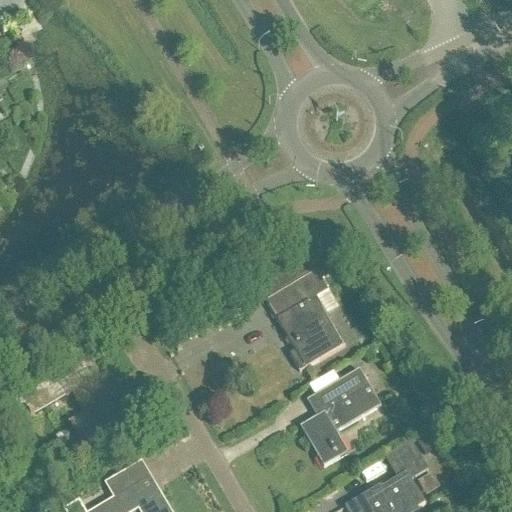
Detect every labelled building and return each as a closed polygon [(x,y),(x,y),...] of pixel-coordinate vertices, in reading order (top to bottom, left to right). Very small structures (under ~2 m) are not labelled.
[(318,303),(327,297),(315,276),(264,306),(293,355),(286,359),(297,377),(345,349),(318,303)] [(82,454),(119,432),(104,406),(88,415),(76,394),(91,385),(80,367),(13,406),(24,425),(29,423),(30,424),(33,422),(33,420),(70,399),(82,419),(67,428),(82,454)] [(334,437),(379,411),(357,374),(314,400),(324,418),(299,433),(322,472),(346,458),(334,437)] [(425,459),(442,449),(435,438),(418,448),(425,459)] [(410,485),(426,475),(409,447),(383,463),(396,483),(353,509),(351,507),(344,511),(343,511),(417,511),(424,509),(410,485)] [(165,511),(148,482),(97,511),(165,511)]
